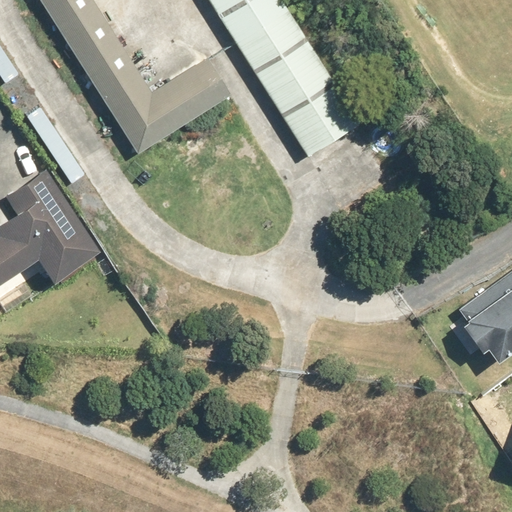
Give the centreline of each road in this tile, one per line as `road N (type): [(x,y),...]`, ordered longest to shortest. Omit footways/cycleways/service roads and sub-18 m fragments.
road 1 (track): [(511,222),(396,306),(307,292),(202,259),(145,219),(7,0)]
road 2 (track): [(303,511),(279,444),(307,292),(311,235),(303,193),(180,0)]
